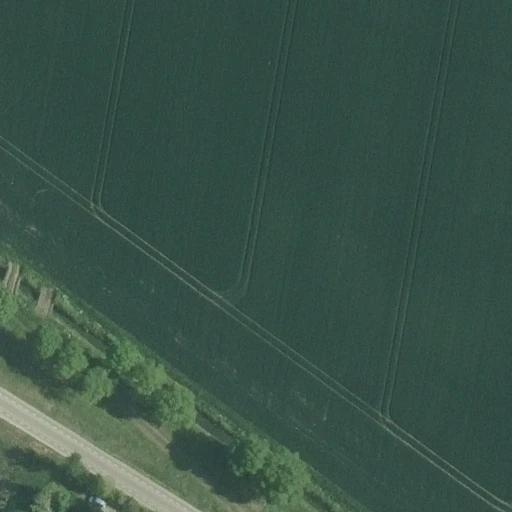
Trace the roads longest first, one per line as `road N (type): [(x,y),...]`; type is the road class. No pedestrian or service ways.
road 1 (track): [(0,305),(236,511)]
road 2 (tertiary): [(174,511),(0,404)]
